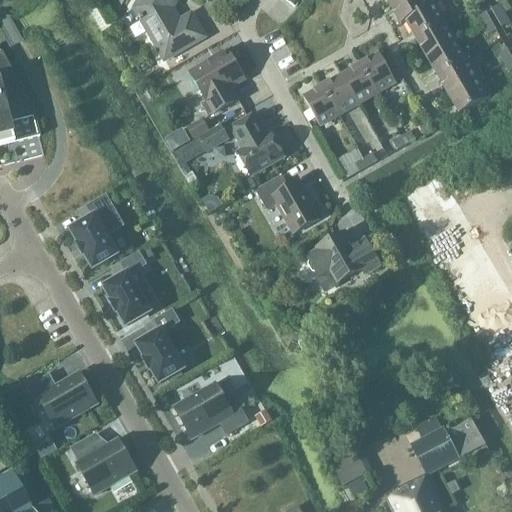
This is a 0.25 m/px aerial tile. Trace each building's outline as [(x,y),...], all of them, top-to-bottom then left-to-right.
[(140,0),(135,10),(165,62),(204,39),(192,16),(180,23),(172,10),(177,0),(140,0)] [(429,7),(425,0),(400,0),(390,6),(401,26),(406,23),(406,22),(430,8),(429,7)] [(406,22),(406,23),(417,41),(446,24),(435,4),(429,7),(430,8),(406,22)] [(497,20),(505,15),(500,6),(491,11),(497,20)] [(483,27),(491,22),(486,14),(478,18),(483,27)] [(505,15),(497,20),(502,29),(510,24),(505,15)] [(491,22),(483,27),(488,36),(497,31),(491,22)] [(417,41),(427,59),(457,43),(446,24),(417,41)] [(468,61),(457,43),(427,59),(438,78),(468,61)] [(504,65),(511,60),(511,58),(508,51),(499,56),(504,65)] [(245,82),(228,52),(190,74),(206,103),(201,106),(209,118),(214,115),(214,116),(238,102),(231,90),(245,82)] [(0,147),(13,145),(8,125),(6,125),(5,121),(8,120),(8,109),(25,99),(26,99),(1,54),(0,54),(0,147)] [(380,56),(360,67),(377,96),(397,85),(380,56)] [(438,78),(449,97),(478,80),(468,61),(438,78)] [(359,107),(377,96),(360,67),(342,77),(359,107)] [(340,118),(359,107),(342,77),(323,88),(340,118)] [(489,99),(478,80),(449,97),(460,116),(489,99)] [(321,129),(340,118),(323,88),(304,99),(321,129)] [(231,129),(244,151),(238,155),(241,159),(239,164),(244,172),(249,173),(251,178),(285,158),(271,135),(264,139),(252,117),(231,129)] [(204,121),(188,130),(194,140),(210,131),(204,121)] [(426,121),(418,126),(424,137),(432,132),(426,121)] [(222,127),(200,140),(204,146),(207,153),(230,140),(222,127)] [(402,139),(407,147),(416,142),(411,133),(402,139)] [(199,139),(172,155),(177,162),(204,146),(200,140),(199,139)] [(407,147),(402,139),(393,144),(398,152),(407,147)] [(364,160),(369,169),(378,163),(373,155),(364,160)] [(369,169),(364,160),(355,165),(360,174),(369,169)] [(511,286),(452,163),(408,184),(486,346),(511,333),(511,286)] [(283,178),(256,193),(267,213),(278,207),(295,236),(321,221),(319,218),(322,217),(323,214),(318,206),(315,205),(313,207),(299,183),(289,189),(283,178)] [(79,247),(84,256),(85,257),(86,256),(94,270),(117,256),(96,220),(114,209),(106,197),(88,208),(79,213),(85,224),(72,232),(80,246),(79,247)] [(338,286),(337,285),(364,270),(367,275),(380,268),(366,243),(354,250),(345,235),(317,251),(318,252),(308,258),(310,263),(309,267),(313,274),(317,275),(319,279),(318,280),(326,294),(338,286)] [(150,250),(140,256),(144,263),(154,257),(150,250)] [(112,304),(112,305),(117,313),(118,314),(119,313),(127,327),(151,314),(129,277),(147,267),(144,263),(140,256),(140,254),(121,265),(112,270),(118,281),(105,289),(113,303),(112,304)] [(145,361),(146,362),(150,370),(151,371),(152,371),(160,385),(184,371),(162,334),(180,324),(173,312),(154,322),(145,328),(152,339),(138,347),(146,361),(145,361)] [(98,406),(80,375),(56,388),(50,377),(28,389),(35,402),(39,400),(56,430),(98,406)] [(175,410),(193,441),(220,425),(227,437),(249,424),(241,411),(233,416),(216,386),(175,410)] [(267,414),(258,419),(263,427),(272,422),(267,414)] [(387,500),(392,511),(440,511),(446,509),(429,476),(460,461),(444,430),(412,447),(426,476),(399,490),(401,494),(387,500)] [(96,437),(72,450),(80,464),(77,466),(84,477),(83,477),(84,478),(88,484),(88,485),(88,486),(89,486),(95,497),(137,473),(131,463),(131,461),(130,462),(128,458),(128,456),(127,457),(125,453),(126,453),(125,451),(124,452),(119,442),(104,450),(96,437)] [(0,511),(32,511),(11,472),(0,478),(0,511)] [(350,491),(351,493),(356,501),(370,493),(364,483),(350,491)]
